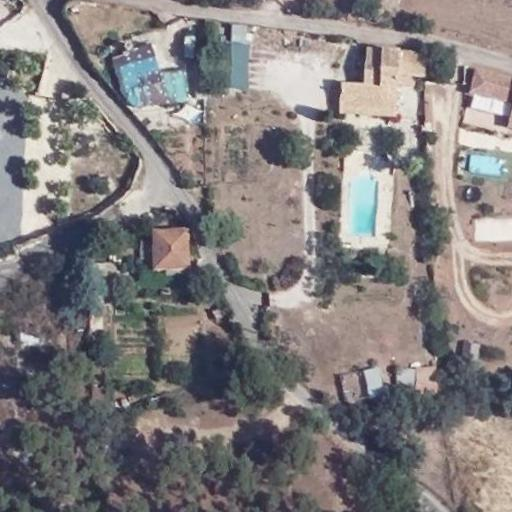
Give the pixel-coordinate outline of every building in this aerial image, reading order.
[(227,41),(228,85),(249,85),(249,40),(227,41)] [(160,74),(151,46),(124,54),(124,57),(114,61),(123,95),(128,103),(135,108),(189,101),(185,70),(160,74)] [(396,112),(398,76),(425,78),(425,61),(420,59),(419,56),(419,54),(367,50),(364,86),(341,85),(339,108),(396,112)] [(511,79),(476,70),(470,93),(511,103),(511,110),(507,128),(511,129),(511,79)] [(396,118),(396,112),(339,108),(339,114),(396,118)] [(472,169),(505,173),(507,157),(474,153),(472,169)] [(475,218),(475,238),(504,238),(503,217),(475,218)] [(187,231),(151,231),(151,241),(139,241),(139,260),(151,260),(152,271),(167,271),(188,271),(187,231)] [(89,262),(94,298),(94,299),(115,299),(115,297),(114,262),(89,262)] [(167,286),(167,271),(152,271),(128,272),(127,282),(167,286)] [(64,310),(0,302),(0,321),(20,323),(17,348),(32,350),(30,366),(55,369),(57,352),(59,352),(64,310)] [(381,366),(365,367),(367,394),(384,393),(381,366)] [(405,396),(430,393),(430,368),(403,372),(405,396)] [(19,422),(15,442),(15,443),(44,448),(48,427),(19,422)]
